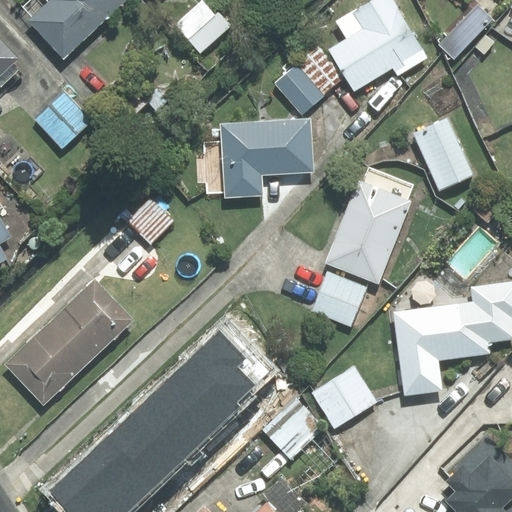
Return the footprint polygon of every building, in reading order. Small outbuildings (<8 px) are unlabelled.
[(123,0),(45,0),(25,18),(61,59),(125,2),(123,0)] [(364,0),(351,7),(363,30),(329,49),(352,92),(421,54),(398,11),(392,0),(364,0)] [(454,60),(493,18),(478,3),(438,45),(454,60)] [(16,62),(0,44),(0,88),(2,91),(20,74),(12,65),(16,62)] [(343,76),(317,47),(273,87),(299,116),(343,76)] [(124,73),(101,94),(128,122),(150,101),(124,73)] [(66,84),(33,115),(63,148),(97,117),(66,84)] [(473,177),(446,116),(411,132),(438,192),(473,177)] [(313,120),(221,123),(223,199),(263,197),(263,176),(315,174),(313,120)] [(379,284),(417,185),(362,165),(325,264),(379,284)] [(0,263),(6,260),(9,265),(22,256),(17,248),(35,236),(6,190),(0,194),(0,263)] [(486,193),(471,209),(487,224),(502,208),(486,193)] [(96,248),(120,274),(178,221),(154,195),(96,248)] [(325,271),(311,311),(360,329),(374,290),(325,271)] [(94,280),(6,365),(46,407),(134,322),(94,280)] [(472,304),(394,313),(404,395),(441,391),(438,360),(490,354),(489,344),(511,341),(511,334),(510,320),(511,319),(511,281),(470,286),(472,304)] [(204,341),(172,370),(202,402),(234,373),(204,341)] [(356,365),(310,393),(332,430),(378,403),(356,365)] [(324,427),(295,397),(261,431),(290,460),(324,427)] [(183,433),(129,416),(99,509),(108,511),(152,511),(165,474),(184,480),(192,455),(177,450),(183,433)] [(504,511),(500,507),(511,496),(511,461),(484,430),(437,472),(454,491),(429,511),(504,511)] [(273,511),(263,502),(252,511),(208,511),(202,506),(195,511),(273,511)]
